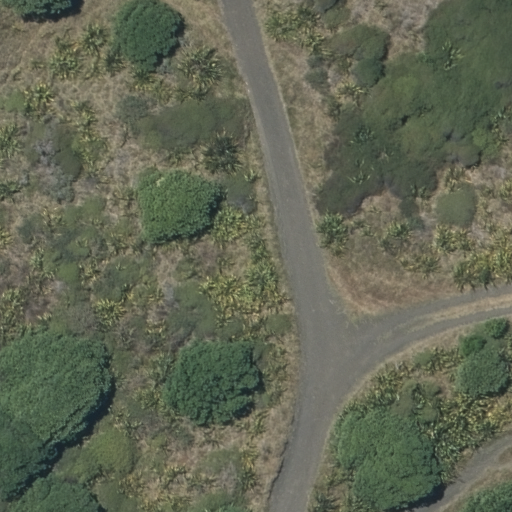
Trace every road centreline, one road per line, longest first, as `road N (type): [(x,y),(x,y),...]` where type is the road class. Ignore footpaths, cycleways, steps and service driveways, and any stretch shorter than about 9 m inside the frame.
road 1 (track): [(223,0),(328,383)]
road 2 (track): [(511,301),(344,359),(304,420),(280,511)]
